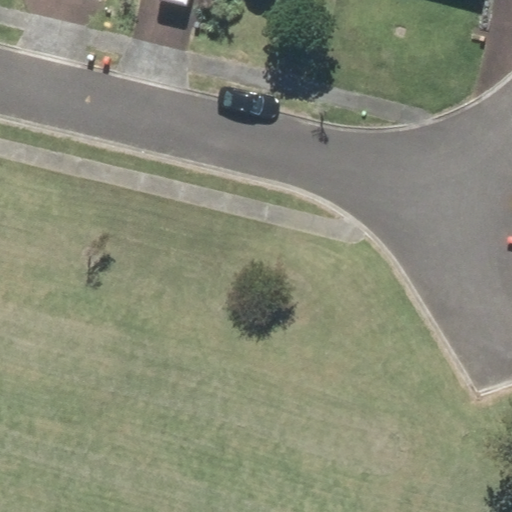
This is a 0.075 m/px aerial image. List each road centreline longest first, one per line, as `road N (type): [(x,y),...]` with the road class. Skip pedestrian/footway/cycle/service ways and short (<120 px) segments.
road 1 (residential): [(458,201),(0,87)]
road 2 (residential): [(458,201),(464,274),(501,381)]
